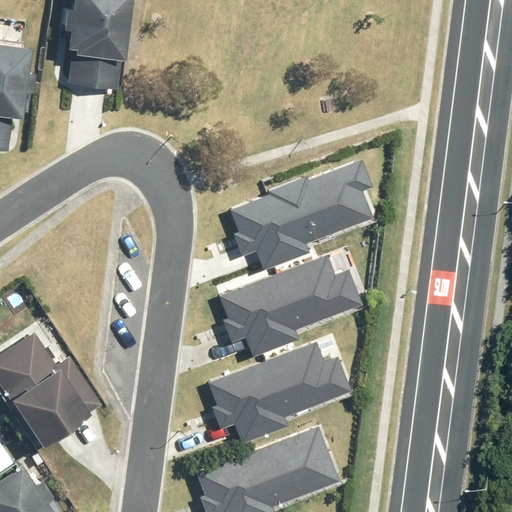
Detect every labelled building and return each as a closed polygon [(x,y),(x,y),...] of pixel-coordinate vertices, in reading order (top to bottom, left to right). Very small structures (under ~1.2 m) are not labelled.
[(125,0),(67,0),(67,3),(61,2),(58,24),(64,24),(62,42),(69,43),(65,79),(115,85),(125,0)] [(26,41),(0,37),(0,146),(5,147),(10,112),(16,113),(20,86),(27,87),(30,67),(22,66),(26,41)] [(266,191),(226,206),(235,228),(230,230),(238,252),(252,247),(259,265),(306,247),(303,239),(369,214),(359,187),(369,183),(358,156),(304,176),(303,173),(265,187),(266,191)] [(324,251),(215,292),(224,315),(219,317),(227,339),(241,334),(248,352),(295,334),(292,326),(358,301),(345,265),(331,270),(324,251)] [(0,385),(35,439),(80,411),(82,414),(99,403),(67,353),(53,362),(32,329),(0,349),(0,385)] [(313,338),(205,379),(213,402),(208,404),(216,426),(230,421),(237,439),(284,421),(281,413),(348,388),(334,352),(320,357),(313,338)] [(315,422),(193,470),(202,491),(197,493),(203,511),(214,511),(219,510),(219,511),(269,511),(272,511),(269,503),(336,477),(315,422)] [(15,458),(0,468),(0,511),(53,511),(59,509),(36,475),(29,479),(15,458)]
